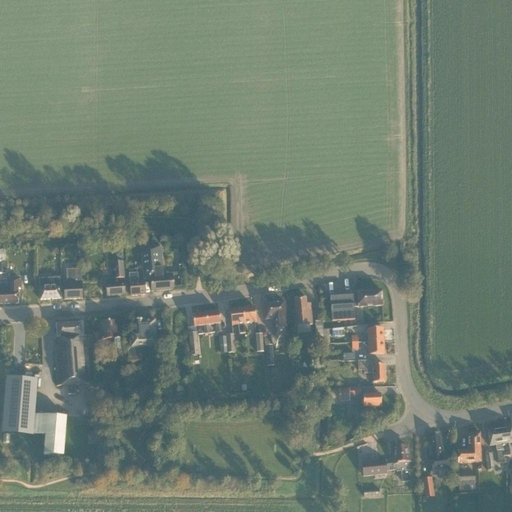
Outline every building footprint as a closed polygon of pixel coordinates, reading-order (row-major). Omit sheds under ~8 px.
[(152,291),(173,290),(172,274),(163,275),(161,247),(141,249),(142,251),(142,258),(144,280),(151,280),(152,291)] [(124,278),(125,278),(124,271),(123,262),(112,263),(113,279),(105,280),(107,297),(125,295),(124,278)] [(64,300),(82,299),(81,270),(66,271),(67,282),(63,282),(64,300)] [(144,282),(138,282),(138,274),(129,274),(130,282),(131,296),(145,295),(144,282)] [(41,300),(61,299),(60,287),(59,279),(59,278),(39,279),(40,281),(40,288),(41,300)] [(20,279),(7,280),(0,279),(0,292),(2,292),(2,305),(19,304),(18,290),(20,290),(20,279)] [(354,308),(366,307),(367,310),(372,309),(373,307),(382,306),(381,291),(358,293),(358,294),(330,296),(332,322),(355,320),(354,308)] [(305,326),(312,325),(311,309),(307,310),(306,298),(294,299),(295,311),(293,311),(294,327),(305,326)] [(266,320),(274,319),(275,336),(286,336),(285,318),(286,318),(284,302),(265,304),(266,320)] [(254,308),(242,309),(244,324),(256,323),(254,308)] [(244,324),(242,309),(230,311),(232,326),(238,325),(239,335),(245,334),(244,324)] [(207,326),(208,326),(216,325),(217,333),(221,332),(220,324),(221,324),(219,312),(206,314),(207,326)] [(209,334),(208,326),(207,326),(206,314),(192,316),(194,328),(204,326),(205,335),(209,334)] [(144,321),(141,319),(136,319),(133,322),(134,333),(130,334),(131,348),(128,349),(129,361),(141,361),(140,348),(157,347),(155,322),(144,322),(144,321)] [(114,340),(115,359),(117,359),(117,360),(123,360),(122,339),(117,339),(116,322),(101,323),(102,341),(114,340)] [(324,344),(322,322),(315,322),(316,345),(324,344)] [(82,336),(83,336),(82,324),(56,326),(57,338),(58,338),(59,350),(55,351),(57,386),(67,386),(68,395),(75,395),(75,385),(89,385),(86,349),(83,349),(82,336)] [(333,337),(344,336),(344,328),(332,330),(333,337)] [(368,330),(368,343),(384,342),(383,329),(368,330)] [(190,356),(199,355),(197,333),(188,334),(190,356)] [(262,334),(255,335),(257,353),(264,353),(262,334)] [(226,337),(219,338),(220,354),(227,353),(226,337)] [(384,342),(368,343),(369,355),(384,355),(384,342)] [(364,375),(373,374),(373,383),(385,383),(385,366),(373,366),(373,361),(358,362),(358,371),(364,371),(364,375)] [(7,378),(3,433),(33,435),(37,381),(7,378)] [(339,390),(340,402),(350,402),(350,398),(355,398),(355,397),(361,397),(360,389),(339,390)] [(373,407),(381,407),(381,395),(363,395),(363,396),(363,397),(358,397),(358,406),(356,406),(357,419),(370,418),(370,407),(373,407)] [(66,418),(47,417),(44,456),(63,457),(66,418)] [(511,427),(511,428),(500,430),(505,463),(511,462),(508,444),(511,443),(511,427)] [(499,464),(505,463),(500,430),(487,431),(490,447),(496,446),(499,464)] [(459,464),(481,463),(480,434),(467,434),(468,451),(458,451),(459,464)] [(440,438),(430,440),(431,448),(429,448),(431,462),(432,462),(433,472),(449,470),(448,457),(443,458),(442,449),(441,449),(440,438)] [(393,465),(385,466),(385,462),(361,464),(363,477),(386,474),(386,472),(397,471),(397,472),(401,472),(402,483),(410,482),(408,463),(407,446),(393,448),(394,453),(392,453),(392,457),(393,457),(393,465)] [(485,455),(487,471),(495,470),(492,454),(485,455)] [(475,472),(458,473),(459,485),(462,485),(462,492),(465,492),(465,493),(475,493),(474,484),(475,484),(475,472)] [(434,497),(431,478),(422,479),(425,498),(434,497)] [(379,489),(363,490),(364,498),(380,496),(379,489)]
